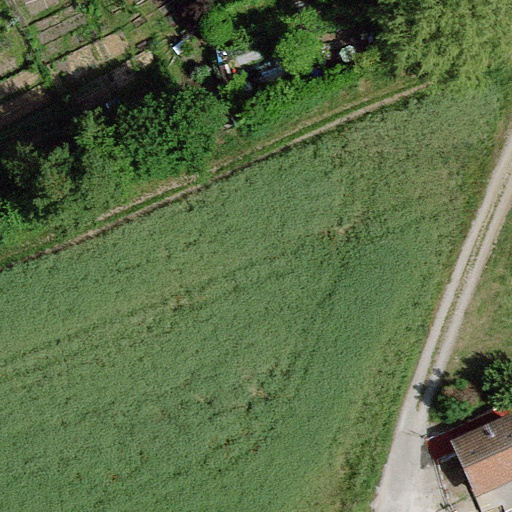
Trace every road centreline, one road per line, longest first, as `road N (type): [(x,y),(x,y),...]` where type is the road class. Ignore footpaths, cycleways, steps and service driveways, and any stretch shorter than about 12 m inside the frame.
road 1 (track): [(0,256),(328,109),(511,41)]
road 2 (track): [(393,511),(449,320),(511,161)]
